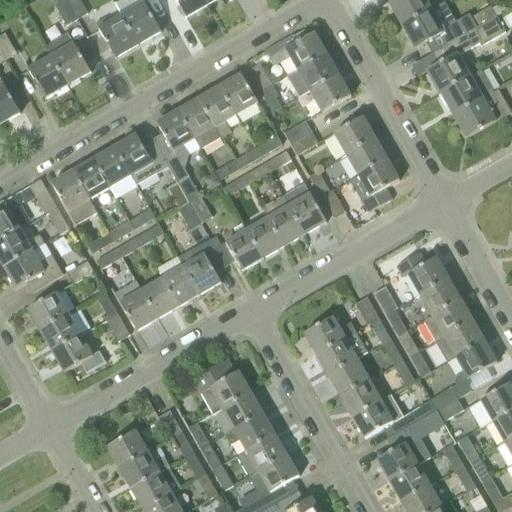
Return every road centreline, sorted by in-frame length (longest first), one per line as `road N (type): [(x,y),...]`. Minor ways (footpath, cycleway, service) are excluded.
road 1 (residential): [(0,183),(329,0)]
road 2 (residential): [(447,200),(343,8),(329,0)]
road 3 (residential): [(52,428),(254,312)]
road 4 (residential): [(366,511),(254,312)]
road 5 (residential): [(254,312),(447,200)]
road 6 (residential): [(511,316),(447,200)]
